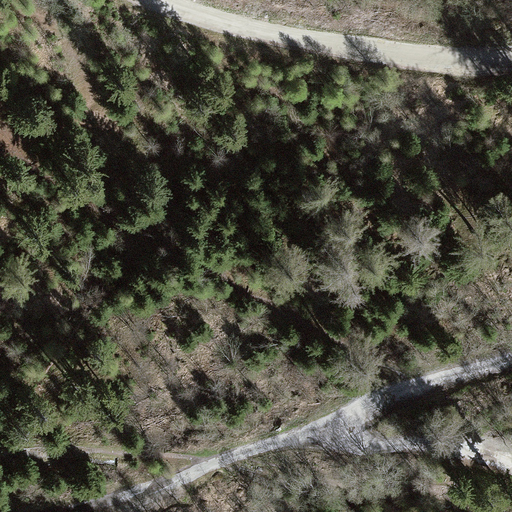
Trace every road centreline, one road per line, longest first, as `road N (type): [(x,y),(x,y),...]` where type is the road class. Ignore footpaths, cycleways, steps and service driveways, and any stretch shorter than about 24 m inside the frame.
road 1 (unclassified): [(511,353),(218,466),(63,511)]
road 2 (unclassified): [(146,0),(181,16),(348,50),(511,51)]
